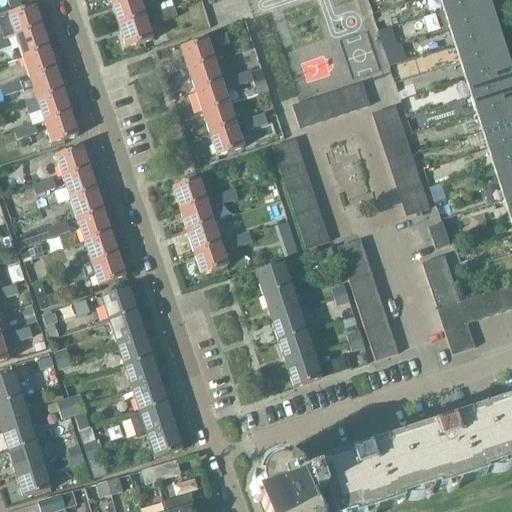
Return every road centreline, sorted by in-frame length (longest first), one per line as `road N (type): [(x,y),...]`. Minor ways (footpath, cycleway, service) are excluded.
road 1 (residential): [(217,454),(65,0)]
road 2 (residential): [(217,454),(511,358)]
